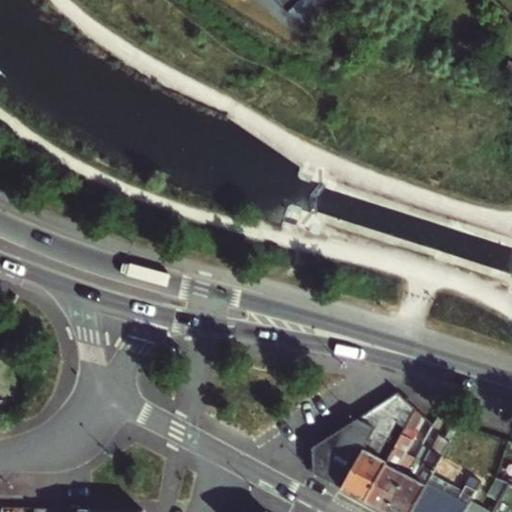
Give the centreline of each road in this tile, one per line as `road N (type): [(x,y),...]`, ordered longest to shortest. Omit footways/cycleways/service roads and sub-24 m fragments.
road 1 (primary): [(431,362),(0,224)]
road 2 (primary): [(186,320),(306,334),(431,362)]
road 3 (primary): [(20,270),(186,320)]
road 4 (residential): [(20,270),(76,305),(97,352),(100,394)]
road 5 (residential): [(238,463),(100,394)]
road 6 (residential): [(100,394),(69,439),(0,456)]
